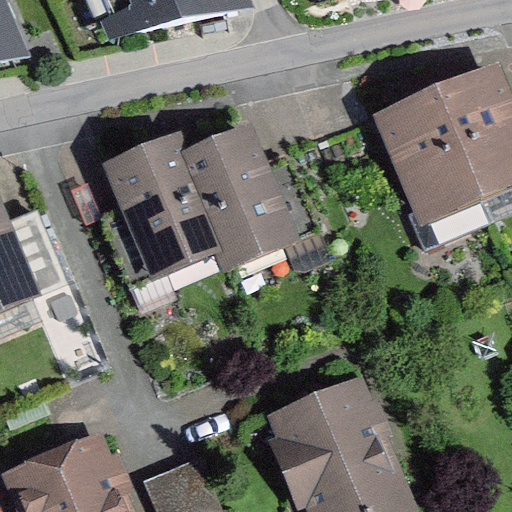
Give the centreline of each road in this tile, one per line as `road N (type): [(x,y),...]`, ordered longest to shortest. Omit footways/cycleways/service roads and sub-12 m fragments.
road 1 (residential): [(511,7),(22,110)]
road 2 (residential): [(159,437),(22,110)]
